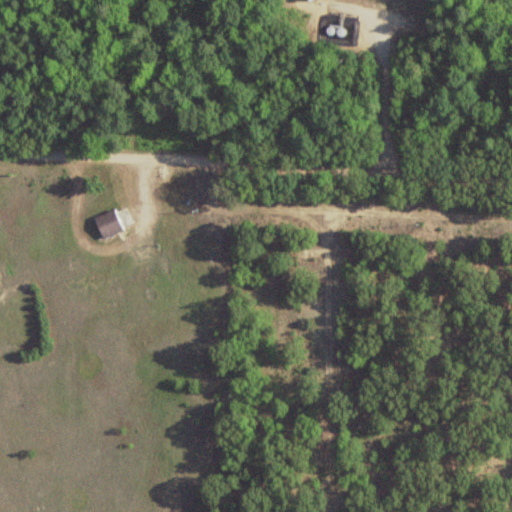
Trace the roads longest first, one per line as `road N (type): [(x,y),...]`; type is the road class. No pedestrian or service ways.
road 1 (residential): [(511,181),(0,149)]
road 2 (track): [(325,511),(332,255),(352,233),(375,175)]
